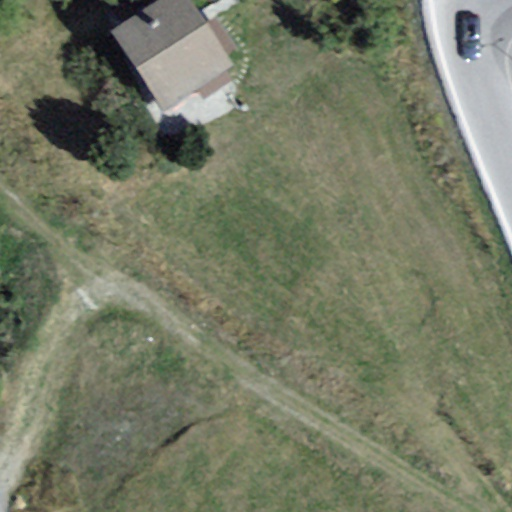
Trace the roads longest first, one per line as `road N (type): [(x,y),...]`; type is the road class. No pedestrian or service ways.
road 1 (track): [(469,511),(210,354),(158,305),(97,274)]
road 2 (track): [(97,274),(50,325),(30,433),(0,486)]
road 3 (tertiary): [(511,164),(472,54),(472,0)]
